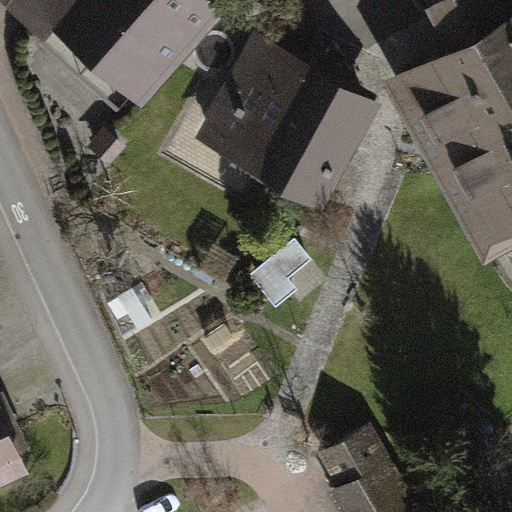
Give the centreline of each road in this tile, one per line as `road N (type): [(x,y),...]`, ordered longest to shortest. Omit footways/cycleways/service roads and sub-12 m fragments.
road 1 (unknown): [(343,0),(380,103),(379,147),(278,428),(250,452),(177,453),(122,424)]
road 2 (residential): [(100,511),(112,499),(122,424),(0,129)]
